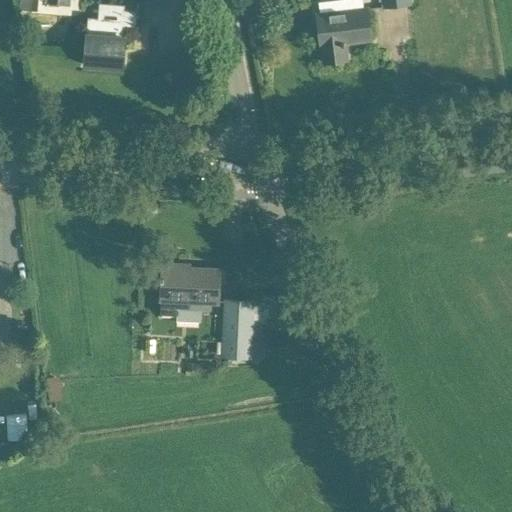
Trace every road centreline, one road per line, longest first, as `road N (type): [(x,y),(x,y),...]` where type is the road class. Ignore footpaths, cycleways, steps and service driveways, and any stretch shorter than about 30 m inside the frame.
road 1 (unclassified): [(403,511),(363,444),(260,166)]
road 2 (tertiary): [(260,166),(0,153)]
road 3 (tertiary): [(260,166),(511,138)]
road 4 (unclassified): [(260,166),(247,139),(223,0)]
